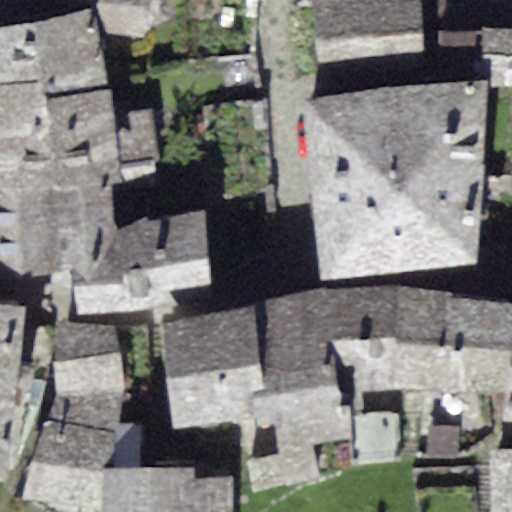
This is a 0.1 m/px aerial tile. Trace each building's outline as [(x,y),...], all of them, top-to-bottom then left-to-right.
[(0,0),(0,28),(67,17),(65,0),(0,0)] [(65,0),(67,17),(91,13),(94,35),(142,39),(145,0),(65,0)] [(422,0),(375,0),(308,2),(317,80),(422,73),(422,0)] [(476,0),(438,0),(434,86),(488,81),(487,93),(511,92),(511,3),(502,2),(476,0)] [(0,28),(0,88),(39,81),(44,102),(103,92),(94,35),(91,13),(67,17),(0,28)] [(39,81),(0,88),(0,281),(62,276),(44,102),(39,81)] [(434,86),(387,91),(398,275),(474,265),(487,93),(488,81),(434,86)] [(103,92),(44,102),(62,276),(71,272),(119,265),(117,227),(112,192),(157,186),(147,110),(115,116),(114,90),(103,92)] [(398,275),(387,91),(300,104),(318,282),(398,275)] [(205,214),(117,227),(119,265),(71,272),(76,318),(137,315),(210,300),(205,214)] [(397,289),(322,292),(331,393),(346,391),(441,392),(445,298),(397,289)] [(322,292),(259,304),(273,395),(251,398),(253,421),(254,430),(273,427),(282,487),(318,479),(314,447),(349,443),(346,391),(331,393),(322,292)] [(511,354),(511,305),(445,298),(441,392),(503,397),(511,354)] [(259,304),(159,323),(171,431),(253,421),(251,398),(273,395),(259,304)] [(22,310),(0,307),(0,486),(6,487),(22,310)] [(116,327),(57,323),(55,399),(123,393),(116,327)] [(511,354),(503,397),(496,424),(511,424),(511,354)] [(109,471),(123,393),(55,399),(20,502),(100,510),(101,471),(109,471)] [(511,511),(511,451),(489,451),(489,511),(511,511)] [(109,471),(101,471),(100,510),(100,511),(230,511),(231,480),(192,482),(193,469),(109,471)]
